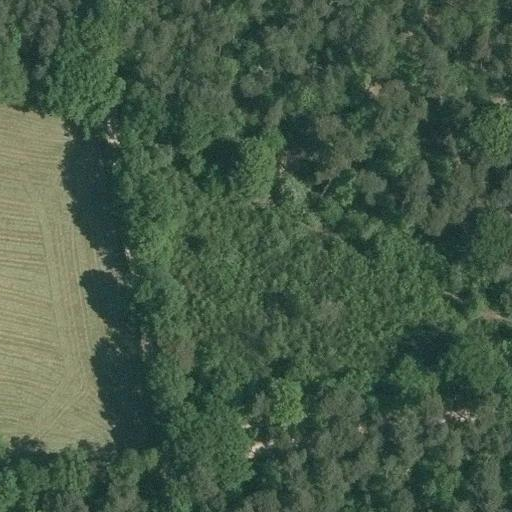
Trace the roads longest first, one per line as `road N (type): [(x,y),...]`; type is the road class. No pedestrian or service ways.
road 1 (track): [(511,405),(0,494)]
road 2 (track): [(165,511),(167,466),(87,0)]
